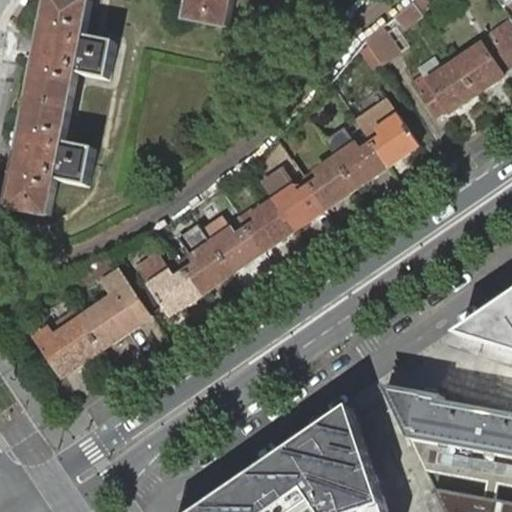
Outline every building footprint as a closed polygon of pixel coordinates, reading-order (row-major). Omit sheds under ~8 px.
[(82,0),(54,0),(14,210),(51,217),(58,182),(91,188),(98,150),(65,144),(71,114),(79,75),(111,82),(119,44),(87,37),(93,2),(82,0)] [(196,0),(193,21),(230,29),(235,0),(196,0)] [(422,13),(423,15),(439,4),(436,0),(418,0),(415,3),(416,4),(422,13)] [(406,32),(425,17),(423,15),(422,13),(416,4),(415,3),(396,19),(406,32)] [(397,27),(387,34),(400,54),(402,52),(403,54),(411,48),(397,27)] [(504,77),(511,71),(511,27),(495,39),(498,42),(486,50),(483,47),(457,64),(478,94),(504,77)] [(386,33),(369,44),(383,65),(391,75),(409,63),(403,54),(402,52),(400,54),(387,34),(386,33)] [(498,42),(495,39),(483,47),(486,50),(498,42)] [(452,113),(478,94),(457,64),(430,83),(426,76),(415,84),(437,117),(449,109),(452,113)] [(387,137),(374,145),(389,168),(420,147),(400,117),(382,130),(387,137)] [(389,168),(374,145),(363,153),(358,146),(338,160),(358,189),(389,168)] [(358,189),(338,160),(318,173),(317,170),(305,178),(312,188),(327,210),(358,189)] [(262,183),(276,202),(296,231),(327,210),(312,188),(300,196),(295,189),(282,169),(262,183)] [(296,231),(276,202),(256,215),(252,210),(241,217),(242,219),(250,230),(265,253),(296,231)] [(265,253),(250,230),(238,238),(233,231),(230,227),(223,218),(204,230),(214,245),(234,274),(265,253)] [(250,230),(242,219),(230,227),(233,231),(238,238),(250,230)] [(184,243),(199,265),(187,273),(203,295),(234,274),(214,245),(204,230),(184,243)] [(112,256),(75,273),(81,286),(120,268),(112,256)] [(187,273),(180,261),(168,269),(160,258),(140,271),(151,288),(170,317),(203,295),(187,273)] [(82,320),(104,352),(141,326),(154,317),(123,272),(110,281),(119,295),(82,320)] [(511,301),(460,337),(511,352),(511,301)] [(77,371),(104,352),(82,320),(57,338),(51,330),(38,338),(62,373),(74,366),(77,371)] [(74,366),(62,373),(66,378),(77,371),(74,366)] [(511,511),(511,415),(445,404),(446,398),(424,395),(424,394),(387,387),(427,471),(488,482),(485,498),(436,489),(446,511),(511,511)] [(389,511),(355,409),(205,511),(290,511),(313,497),(322,511),(389,511)]
